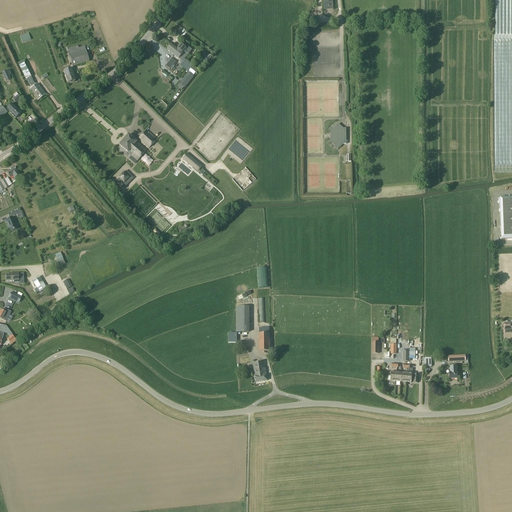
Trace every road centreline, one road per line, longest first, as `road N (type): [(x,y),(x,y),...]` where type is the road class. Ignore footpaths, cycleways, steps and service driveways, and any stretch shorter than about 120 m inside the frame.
road 1 (unclassified): [(511,399),(433,414),(322,403),(203,414),(76,351),(0,392)]
road 2 (tertiary): [(0,159),(112,74),(174,0)]
